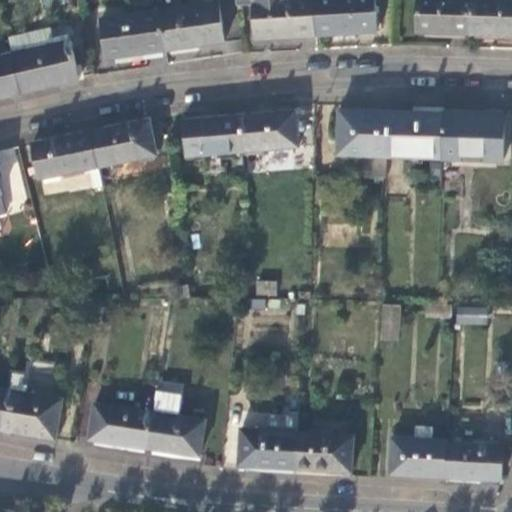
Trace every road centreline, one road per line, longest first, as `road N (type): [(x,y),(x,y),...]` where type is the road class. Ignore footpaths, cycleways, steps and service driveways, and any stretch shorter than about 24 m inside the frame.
road 1 (residential): [(511,74),(239,82),(99,101),(0,126)]
road 2 (tertiary): [(0,475),(329,511)]
